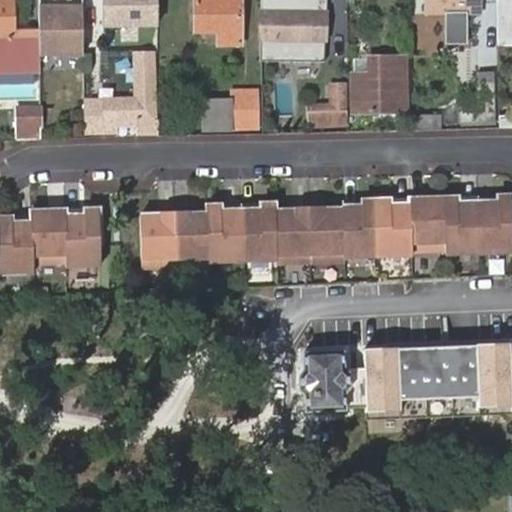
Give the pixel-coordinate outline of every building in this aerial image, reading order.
[(0,0),(0,73),(36,74),(36,57),(36,32),(11,32),(10,0),(0,0)] [(153,0),(97,0),(99,30),(155,28),(153,0)] [(219,3),(219,0),(194,0),(195,44),(241,44),(240,3),(219,3)] [(258,0),(259,38),(302,38),(303,51),(323,51),(322,0),(258,0)] [(442,0),(442,10),(482,9),(482,2),(489,2),(489,0),(442,0)] [(511,0),(494,0),(494,47),(511,46),(511,0)] [(36,32),(36,57),(76,59),(78,8),(36,6),(36,32)] [(441,49),(442,22),(420,22),(419,48),(441,49)] [(81,107),(81,126),(134,126),(135,119),(151,119),(150,55),(134,55),(134,99),(113,98),(113,107),(102,107),(81,107)] [(303,111),(303,126),(341,126),(341,61),(328,61),(328,112),(303,111)] [(350,90),(350,116),(402,117),(402,90),(390,90),(390,83),(369,82),(368,90),(350,90)] [(0,83),(0,94),(33,96),(34,85),(0,83)] [(240,92),(240,130),(255,130),(255,93),(240,92)] [(113,107),(113,98),(102,99),(102,107),(113,107)] [(12,139),(38,138),(38,137),(38,107),(12,106),(12,139)] [(461,108),(461,127),(494,127),(494,108),(461,108)] [(415,115),(415,128),(444,128),(444,115),(415,115)] [(496,205),(477,206),(478,257),(511,256),(510,199),(495,199),(495,200),(496,205)] [(408,203),(408,208),(410,255),(445,254),(443,201),(408,203)] [(457,201),(443,201),(445,254),(444,258),(478,257),(477,206),(457,206),(457,201)] [(389,203),(375,204),(377,261),(410,259),(410,255),(408,208),(389,209),(389,203)] [(341,210),(342,212),(343,261),(377,261),(375,204),(360,204),(361,210),(341,210)] [(257,213),(238,214),(239,265),(274,264),(273,215),(272,207),(257,208),(257,213)] [(204,209),(205,217),(206,266),(239,265),(238,214),(218,214),(219,209),(204,209)] [(342,212),(307,213),(309,266),(344,265),(343,261),(342,212)] [(82,219),(63,219),(64,266),(64,271),(98,269),(96,213),(82,213),(82,219)] [(307,213),(273,215),(274,264),(275,267),(309,266),(307,213)] [(63,214),(26,215),(27,220),(27,226),(29,267),(64,266),(63,219),(63,214)] [(205,217),(171,218),(173,270),(206,269),(206,266),(205,217)] [(171,218),(137,219),(139,271),(173,270),(171,218)] [(0,221),(0,277),(29,277),(29,267),(27,226),(8,226),(8,221),(0,221)] [(349,288),(350,312),(407,308),(405,285),(349,288)] [(300,380),(300,395),(306,400),(307,416),(345,414),(344,397),(351,393),(350,378),(343,373),(342,356),(304,358),(305,375),(300,380)] [(346,468),(346,474),(337,474),(338,481),(379,478),(379,465),(346,468)]
